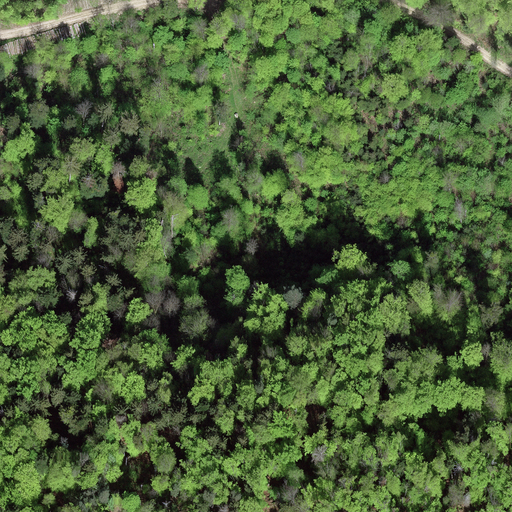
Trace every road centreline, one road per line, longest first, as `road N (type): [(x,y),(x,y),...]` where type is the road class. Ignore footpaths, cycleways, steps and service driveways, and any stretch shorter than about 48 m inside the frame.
road 1 (track): [(153,0),(0,37)]
road 2 (track): [(511,73),(385,0)]
